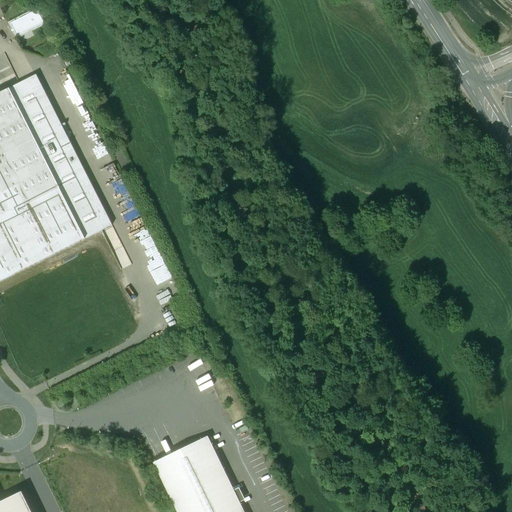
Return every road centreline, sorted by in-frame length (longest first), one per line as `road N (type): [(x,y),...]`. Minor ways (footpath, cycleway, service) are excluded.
road 1 (track): [(414,511),(240,213),(148,0)]
road 2 (secondary): [(416,0),(511,153)]
